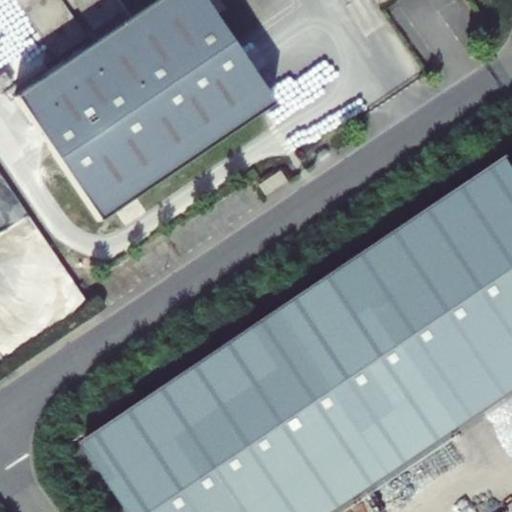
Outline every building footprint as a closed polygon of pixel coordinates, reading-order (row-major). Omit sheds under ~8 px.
[(201,0),(159,0),(14,98),(98,222),(273,104),(213,17),(203,1),(201,0)] [(218,0),(205,0),(203,1),(213,17),(225,9),(218,0)] [(85,448),(128,511),(348,511),(511,402),(511,166),(509,163),(85,448)] [(281,171),(260,185),(267,195),(288,181),(281,171)] [(84,389),(69,400),(75,409),(90,399),(84,389)]
